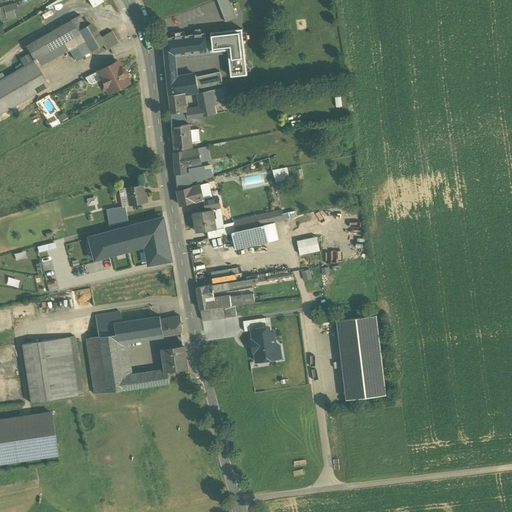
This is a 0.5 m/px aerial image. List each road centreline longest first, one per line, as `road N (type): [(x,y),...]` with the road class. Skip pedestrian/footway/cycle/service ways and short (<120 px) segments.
road 1 (secondary): [(239,511),(187,290),(150,59),(128,0)]
road 2 (track): [(511,467),(249,500)]
